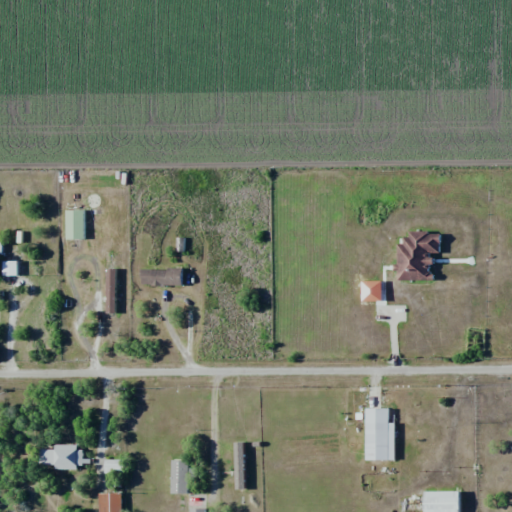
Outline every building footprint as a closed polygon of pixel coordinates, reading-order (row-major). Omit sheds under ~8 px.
[(83,238),(66,238),(66,209),(84,209),(83,238)] [(398,281),(431,281),(432,254),(440,254),(440,232),(399,231),(398,281)] [(3,261),(17,261),(17,276),(3,275),(3,261)] [(115,312),(106,312),(106,268),(115,268),(115,312)] [(181,286),(181,269),(141,269),(141,286),(181,286)] [(367,459),(366,408),(388,408),(388,423),(394,423),(394,459),(367,459)] [(235,442),(243,442),(245,487),(236,487),(235,442)] [(80,468),(80,445),(40,445),(40,468),(80,468)] [(106,458),(124,458),(124,472),(106,472),(106,458)] [(171,493),(173,460),(188,461),(186,494),(171,493)] [(122,511),(100,511),(100,493),(122,491),(122,511)] [(424,511),(424,491),(459,491),(459,511),(424,511)]
